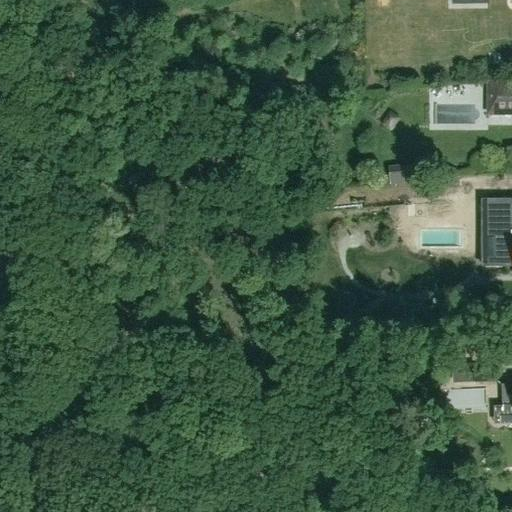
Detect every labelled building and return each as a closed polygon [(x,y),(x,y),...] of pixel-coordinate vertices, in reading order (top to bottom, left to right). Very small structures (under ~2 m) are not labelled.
[(511,81),(486,81),(486,116),(511,116),(511,81)] [(391,114),(383,125),(391,131),(396,124),(399,120),(395,116),(391,114)] [(511,199),(482,199),(483,231),(483,268),(499,268),(511,267),(511,199)] [(496,364),(461,364),(461,383),(497,382),(496,364)] [(500,386),(501,410),(511,409),(511,383),(511,386),(500,386)]
